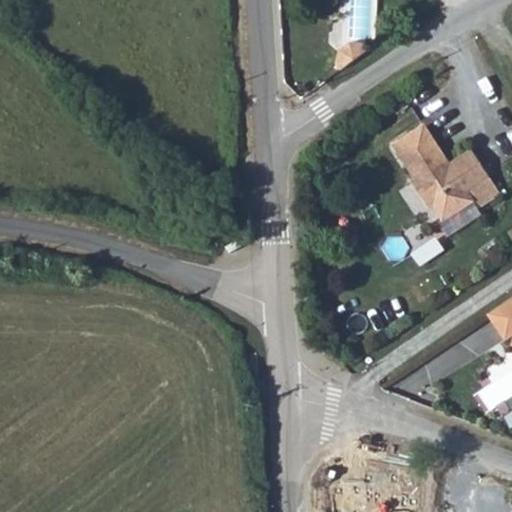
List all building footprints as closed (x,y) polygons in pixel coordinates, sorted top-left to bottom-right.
[(361,62),(387,41),(384,34),(369,32),(357,41),(355,56),(361,62)] [(430,116),(404,134),(425,167),(417,173),(436,199),(440,197),(448,210),(475,192),(468,180),(489,166),(473,138),(451,151),(430,116)] [(499,182),(489,166),(468,180),(475,192),(477,196),(499,182)] [(511,286),(487,303),(504,329),(511,323),(511,286)] [(511,410),(501,419),(509,430),(511,428),(511,410)]
